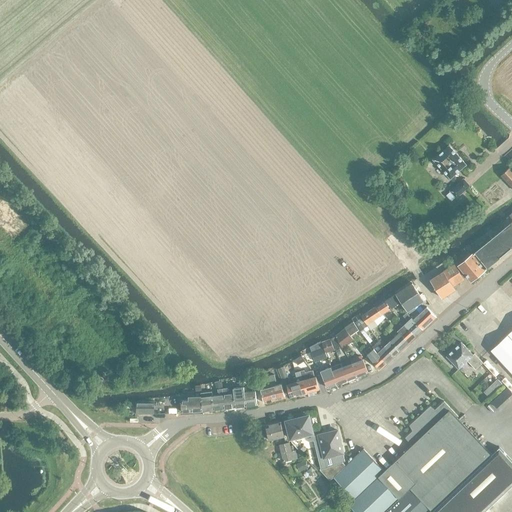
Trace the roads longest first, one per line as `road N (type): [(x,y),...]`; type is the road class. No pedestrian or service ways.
road 1 (unclassified): [(207,419),(320,401),(386,371),(511,261)]
road 2 (track): [(0,89),(106,0)]
